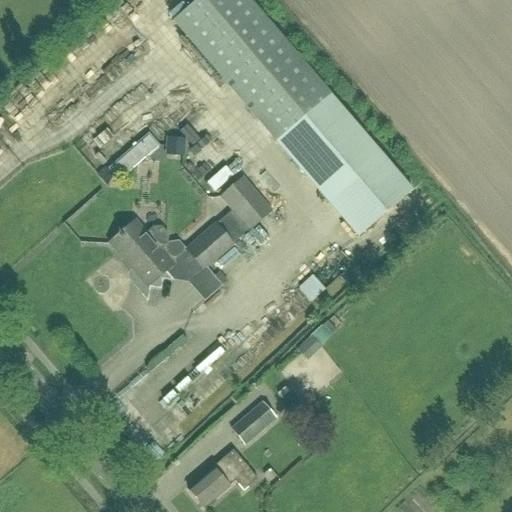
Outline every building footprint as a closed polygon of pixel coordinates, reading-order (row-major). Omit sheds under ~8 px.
[(411,191),(247,0),(196,0),(171,22),(356,238),(411,191)] [(187,148),(184,132),(174,133),(177,150),(187,148)] [(107,170),(117,182),(158,147),(147,135),(107,170)] [(202,270),(248,230),(269,212),(267,210),(241,179),(220,198),(231,211),(185,251),(186,252),(202,270)] [(151,229),(144,235),(133,223),(108,245),(146,287),(186,252),(185,251),(177,242),(165,244),(166,236),(159,229),(151,229)] [(240,247),(222,257),(234,280),(253,269),(240,247)] [(203,291),(219,285),(213,268),(196,274),(203,291)] [(300,284),(308,294),(322,283),(314,273),(300,284)] [(322,326),(295,351),(306,363),(321,349),(320,348),(332,337),(322,326)] [(168,343),(174,352),(189,342),(182,333),(168,343)] [(242,446),(273,419),(259,404),(228,431),(242,446)] [(166,433),(151,445),(162,459),(177,447),(166,433)] [(216,464),(186,491),(202,509),(233,483),(241,492),(255,480),(230,452),(216,464)]
